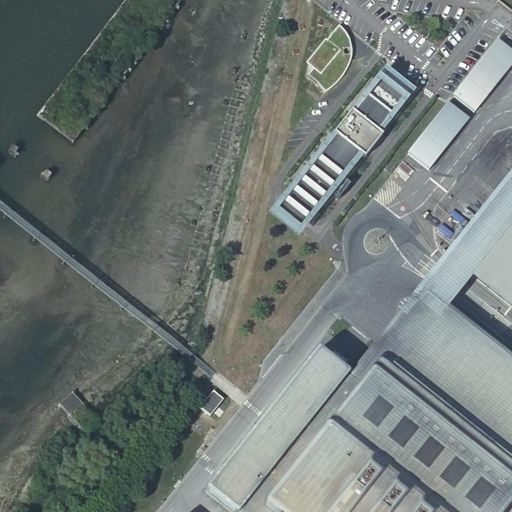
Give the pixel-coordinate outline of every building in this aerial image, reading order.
[(342,32),(338,28),(310,66),(315,69),(307,77),(326,93),(349,64),(337,55),(348,41),(346,36),(342,32)] [(452,98),(475,115),(511,64),(511,52),(495,40),(452,98)] [(407,95),(383,77),(336,136),(288,194),(312,214),(359,155),(353,150),(356,146),(358,148),(359,149),(361,150),(363,150),(365,149),(366,148),(367,147),(368,145),(368,143),(367,141),(373,133),(369,130),(371,128),(377,133),(407,95)] [(447,124),(447,107),(410,152),(432,169),(467,125),(447,124)] [(511,196),(490,225),(461,261),(511,301),(511,196)] [(511,511),(511,381),(423,311),(417,317),(408,326),(337,416),(325,407),(338,391),(306,366),(206,493),(230,511),(511,511)] [(218,421),(211,415),(198,429),(206,435),(218,421)]
